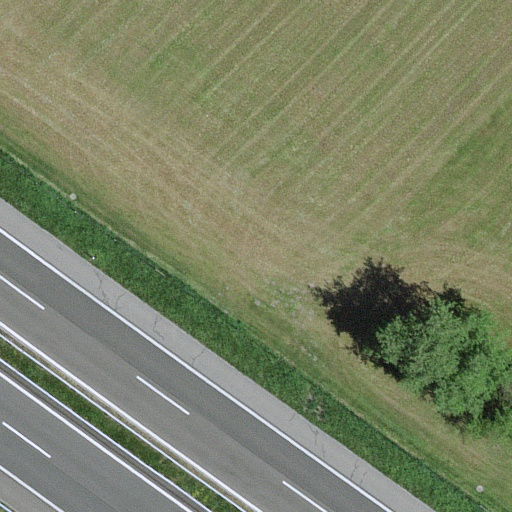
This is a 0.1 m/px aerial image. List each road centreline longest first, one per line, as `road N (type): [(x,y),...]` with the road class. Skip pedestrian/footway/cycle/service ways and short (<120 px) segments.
road 1 (motorway): [(321,511),(0,283)]
road 2 (motorway): [(0,419),(127,511)]
